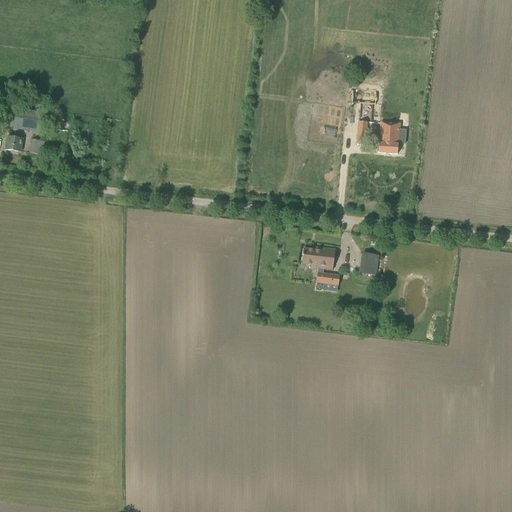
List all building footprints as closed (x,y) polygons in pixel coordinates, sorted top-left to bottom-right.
[(353,100),(362,100),(363,82),(354,82),(353,100)] [(363,82),(363,102),(375,102),(376,82),(363,82)] [(46,110),(47,99),(37,98),(37,102),(26,101),(25,106),(46,110)] [(0,127),(44,134),(47,114),(0,107),(0,127)] [(367,123),(358,123),(356,145),(365,146),(367,123)] [(398,146),(399,125),(381,124),(379,145),(378,154),(397,156),(398,146)] [(17,140),(18,136),(9,135),(8,138),(7,138),(5,151),(20,153),(23,140),(17,140)] [(42,156),(43,142),(31,140),(29,154),(42,156)] [(333,271),(336,251),(315,248),(315,251),(303,250),(301,265),(315,267),(315,269),(317,269),(315,284),(338,287),(339,276),(324,274),(324,270),(333,271)] [(376,276),(379,256),(361,254),(358,274),(376,276)]
